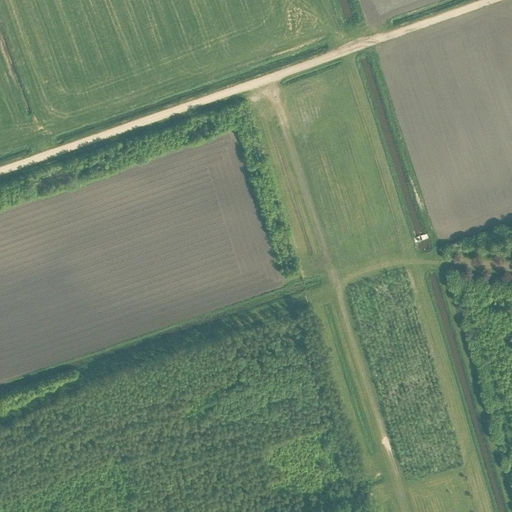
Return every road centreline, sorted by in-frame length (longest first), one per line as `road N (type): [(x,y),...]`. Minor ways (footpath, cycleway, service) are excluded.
road 1 (track): [(269,77),(0,170)]
road 2 (track): [(335,290),(406,511)]
road 3 (track): [(269,77),(335,290)]
road 4 (track): [(491,0),(352,47)]
